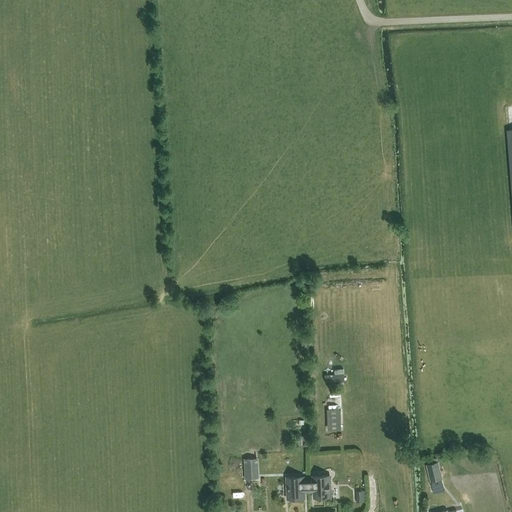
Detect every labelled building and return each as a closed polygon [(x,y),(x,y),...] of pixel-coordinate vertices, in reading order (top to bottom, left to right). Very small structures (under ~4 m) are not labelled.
[(346,428),(345,407),(331,407),(332,429),(346,428)] [(245,478),(259,478),(258,458),(244,458),(245,478)] [(430,476),(441,473),(438,462),(427,464),(430,476)] [(314,477),(308,477),(309,490),(314,490),(314,497),(330,496),(329,474),(314,475),(314,477)] [(304,490),(309,490),(308,477),(303,478),(303,475),(287,476),(288,498),(304,498),(304,490)] [(369,500),(369,488),(360,489),(360,500),(369,500)]
